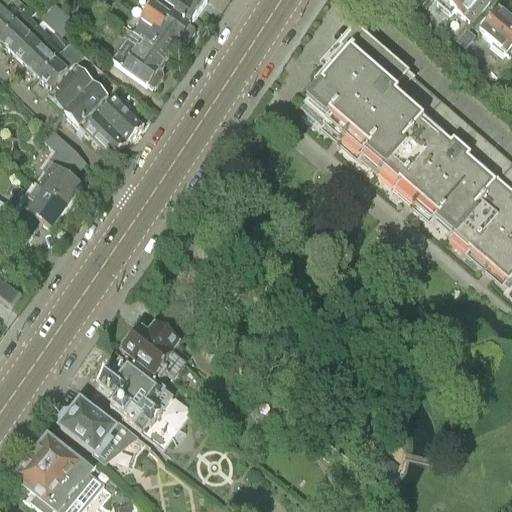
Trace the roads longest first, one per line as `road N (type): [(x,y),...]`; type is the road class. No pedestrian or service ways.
road 1 (tertiary): [(139,211),(282,0)]
road 2 (tertiary): [(0,413),(139,211)]
road 3 (residential): [(139,211),(0,71)]
